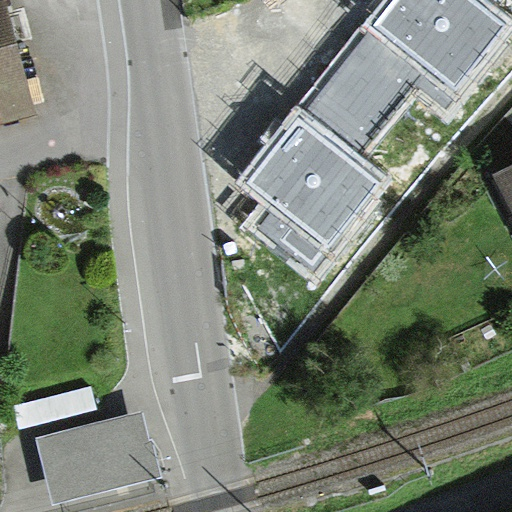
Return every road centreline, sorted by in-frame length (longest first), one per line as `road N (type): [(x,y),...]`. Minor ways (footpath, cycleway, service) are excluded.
road 1 (tertiary): [(223,511),(163,113)]
road 2 (residential): [(163,113),(0,154)]
